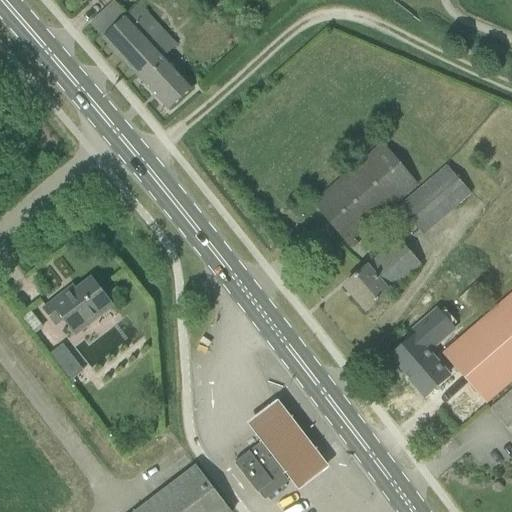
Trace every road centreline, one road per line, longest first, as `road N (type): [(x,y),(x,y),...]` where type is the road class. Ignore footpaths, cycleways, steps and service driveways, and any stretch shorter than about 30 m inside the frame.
road 1 (secondary): [(413,511),(118,135)]
road 2 (track): [(511,89),(365,21),(332,15),(283,39),(167,143)]
road 3 (secondary): [(118,135),(0,0)]
road 4 (unclassified): [(0,233),(118,135)]
